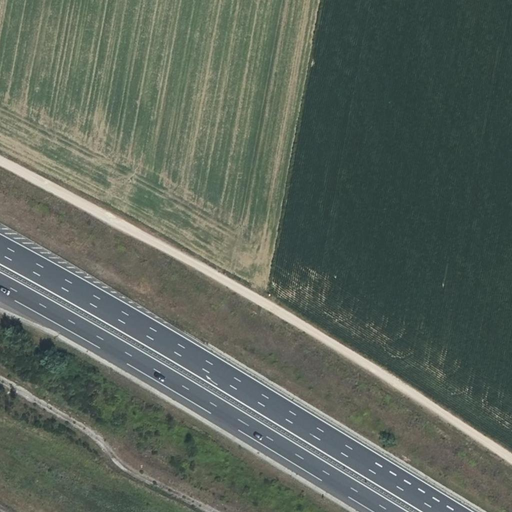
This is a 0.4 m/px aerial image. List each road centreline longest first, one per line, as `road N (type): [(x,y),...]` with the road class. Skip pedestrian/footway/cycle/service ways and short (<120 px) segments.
road 1 (track): [(511,462),(147,236),(0,161)]
road 2 (motorway): [(448,511),(0,248)]
road 3 (motorway): [(0,283),(391,511)]
